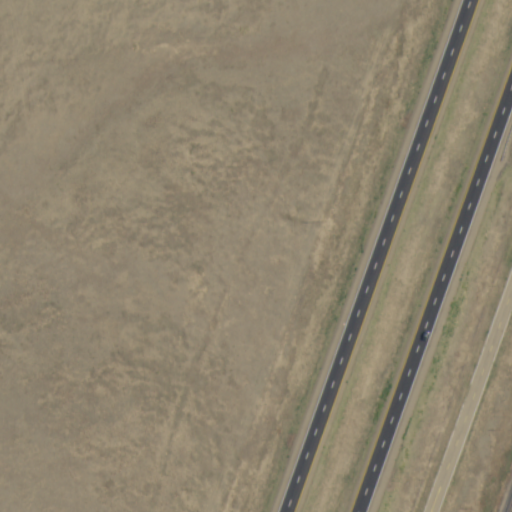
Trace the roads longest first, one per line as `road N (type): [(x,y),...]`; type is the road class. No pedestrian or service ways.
road 1 (motorway): [(468,0),(284,511)]
road 2 (motorway): [(361,511),(511,91)]
road 3 (tertiary): [(407,511),(511,195)]
